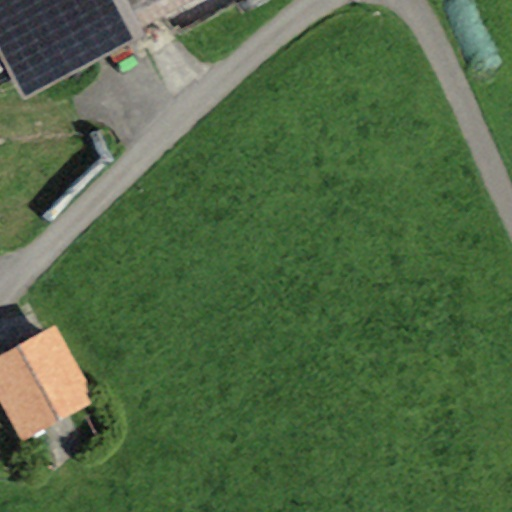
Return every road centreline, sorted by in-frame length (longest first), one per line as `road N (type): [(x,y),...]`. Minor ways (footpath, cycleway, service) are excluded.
road 1 (unclassified): [(322,0),(159,140),(0,298)]
road 2 (track): [(402,0),(466,106),(511,211)]
